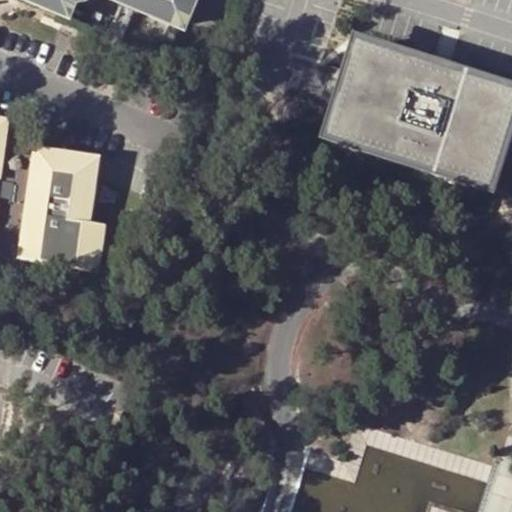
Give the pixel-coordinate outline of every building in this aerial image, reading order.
[(22,3),(15,0),(2,0),(1,4),(18,11),(22,3)] [(15,0),(22,3),(64,21),(67,13),(72,0),(97,0),(99,1),(118,9),(136,17),(178,35),(192,0),(15,0)] [(99,1),(97,0),(72,0),(67,13),(69,14),(78,15),(86,13),(94,8),(99,1)] [(136,17),(118,9),(115,18),(132,25),(136,17)] [(488,189),(511,113),(511,95),(355,46),(348,73),(336,113),(329,139),(488,189)] [(336,113),(348,73),(328,67),(323,85),(317,107),(336,113)] [(37,148),(0,140),(0,276),(21,279),(22,268),(88,277),(95,231),(71,228),(74,210),(82,211),(87,174),(32,170),(37,148)]
